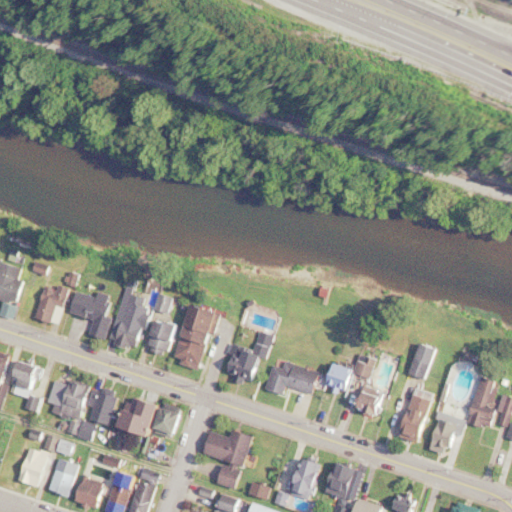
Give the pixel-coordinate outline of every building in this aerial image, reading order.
[(0,234),(10,238),(6,249),(0,247),(0,234)] [(0,274),(0,294),(27,303),(38,270),(5,259),(0,274)] [(44,269),(57,274),(60,268),(47,263),(44,269)] [(108,274),(111,265),(125,270),(121,280),(108,274)] [(142,275),(119,338),(150,350),(166,308),(154,304),(156,298),(146,295),(152,279),(142,275)] [(54,285),(44,316),(72,324),(82,294),(54,285)] [(81,310),(105,319),(100,334),(117,341),(130,306),(88,290),(81,310)] [(169,312),(173,297),(161,293),(156,308),(169,312)] [(170,293),(165,306),(179,311),(183,298),(170,293)] [(207,303),(235,313),(215,370),(186,360),(207,303)] [(177,325),(157,318),(146,349),(167,356),(177,325)] [(168,320),(192,328),(183,354),(159,346),(168,320)] [(267,348),(282,354),(288,336),(273,331),(267,348)] [(410,373),(426,378),(436,348),(420,342),(410,373)] [(421,373),(432,343),(449,349),(438,379),(421,373)] [(247,344),(278,355),(268,384),(237,373),(247,344)] [(0,359),(2,354),(24,361),(14,390),(0,385),(0,359)] [(373,373),(384,377),(391,358),(379,354),(373,373)] [(21,387),(46,396),(55,369),(30,360),(21,387)] [(289,360),(336,375),(329,398),(282,383),(289,360)] [(351,368),(334,362),(325,387),(343,393),(351,368)] [(343,383),(362,391),(370,370),(351,363),(343,383)] [(473,423),(494,425),(498,379),(477,377),(473,423)] [(502,426),(511,394),(511,383),(495,378),(482,419),(502,426)] [(57,401),(64,380),(81,386),(74,407),(57,401)] [(78,402),(85,382),(104,389),(96,409),(78,402)] [(0,393),(0,407),(7,409),(13,391),(2,387),(0,393)] [(373,409),(381,388),(400,395),(392,416),(373,409)] [(376,415),(383,398),(363,389),(356,406),(376,415)] [(414,434),(435,442),(452,397),(431,389),(414,434)] [(99,416),(108,390),(130,398),(121,423),(99,416)] [(40,394),(35,408),(45,412),(50,397),(40,394)] [(401,436),(420,442),(432,399),(413,394),(401,436)] [(156,404),(137,399),(135,411),(122,409),(117,432),(148,439),(156,404)] [(159,399),(154,412),(140,406),(132,427),(164,439),(176,405),(159,399)] [(177,408),(169,429),(187,436),(195,414),(177,408)] [(454,411),(478,419),(465,456),(441,447),(454,411)] [(77,430),(88,434),(92,423),(81,419),(77,430)] [(94,421),(89,435),(102,439),(107,425),(94,421)] [(228,482),(236,461),(215,453),(224,430),(246,439),(249,430),(267,437),(247,490),(228,482)] [(39,432),(51,437),(49,444),(37,439),(39,432)] [(51,448),(63,452),(69,439),(56,434),(51,448)] [(71,439),(67,451),(80,456),(85,444),(71,439)] [(37,446),(24,480),(48,489),(61,456),(37,446)] [(115,454),(112,462),(127,468),(130,460),(115,454)] [(66,457),(54,489),(76,497),(88,466),(66,457)] [(310,499),(321,464),(303,458),(291,493),(310,499)] [(321,458),(310,490),(330,496),(341,464),(321,458)] [(352,460),(379,470),(368,500),(341,491),(352,460)] [(328,493),(349,498),(357,468),(336,462),(328,493)] [(147,478),(151,468),(170,476),(165,486),(147,478)] [(111,511),(125,474),(143,481),(131,511),(111,511)] [(91,477),(114,486),(105,508),(82,500),(91,477)] [(134,511),(146,482),(163,488),(154,511),(134,511)] [(207,492),(222,498),(225,492),(209,486),(207,492)] [(284,502),(288,490),(300,494),(296,506),(284,502)] [(219,508),(231,511),(236,511),(241,499),(224,493),(219,508)] [(237,495),(233,507),(245,511),(250,511),(255,501),(237,495)] [(421,511),(408,507),(413,495),(428,501),(424,511),(421,511)] [(376,500),(371,511),(396,511),(398,508),(376,500)] [(381,511),(383,509),(359,501),(355,511),(381,511)] [(394,508),(401,511),(411,511),(413,509),(397,501),(394,508)] [(262,511),(266,503),(292,511),(262,511)]
